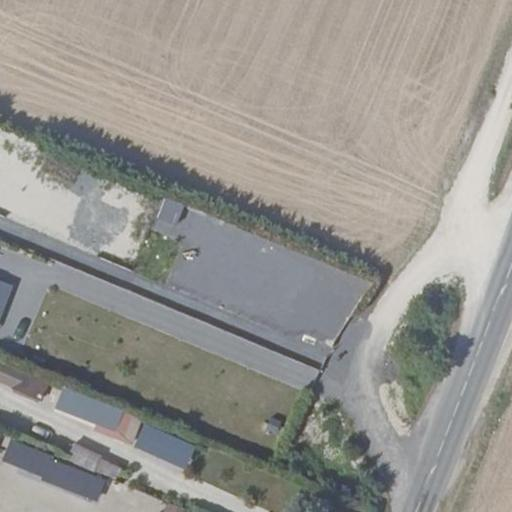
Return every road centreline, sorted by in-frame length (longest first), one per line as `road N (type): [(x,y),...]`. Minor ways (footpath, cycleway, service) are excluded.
road 1 (track): [(511,67),(455,222),(380,325),(370,380),(385,436),(430,482)]
road 2 (tertiary): [(418,511),(511,282)]
